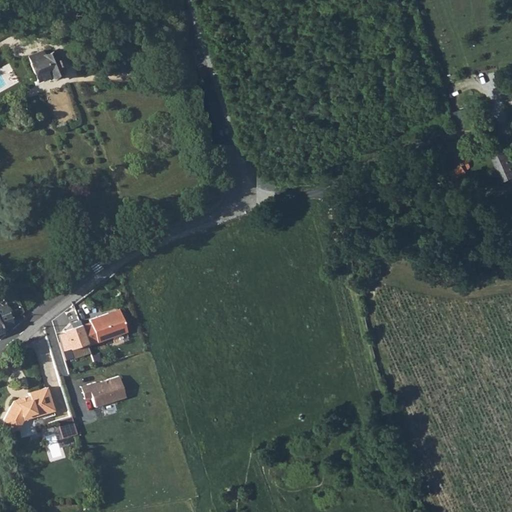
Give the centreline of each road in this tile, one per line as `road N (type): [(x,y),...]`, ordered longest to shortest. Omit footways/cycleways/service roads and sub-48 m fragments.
road 1 (residential): [(0,343),(106,262),(244,194)]
road 2 (residential): [(511,137),(458,135),(417,145),(324,190),(244,194)]
road 3 (track): [(324,190),(378,396)]
road 4 (unclassified): [(244,194),(181,0)]
